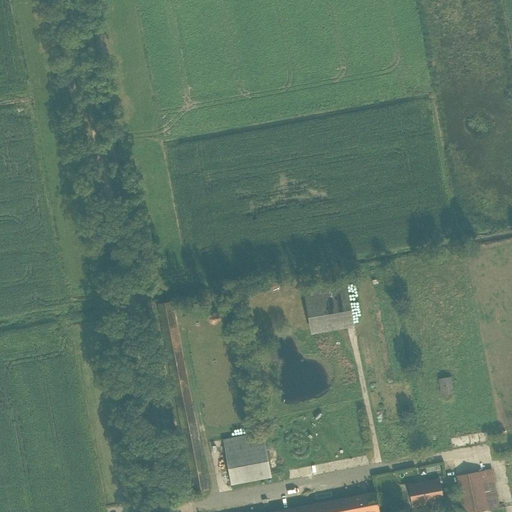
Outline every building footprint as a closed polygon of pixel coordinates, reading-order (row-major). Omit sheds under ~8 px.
[(347,289),(306,297),(313,334),(335,330),(354,327),(347,289)] [(172,301),(157,303),(194,492),(208,489),(172,301)] [(450,379),(437,382),(440,395),(453,392),(450,379)] [(357,410),(286,420),(292,464),(363,454),(357,410)] [(264,433),(222,441),(230,485),(272,477),(264,433)] [(493,469),(457,476),(463,511),(493,511),(501,510),(501,507),(493,469)] [(438,479),(408,485),(413,508),(443,502),(438,479)] [(379,511),(375,492),(284,509),(284,511),(379,511)]
